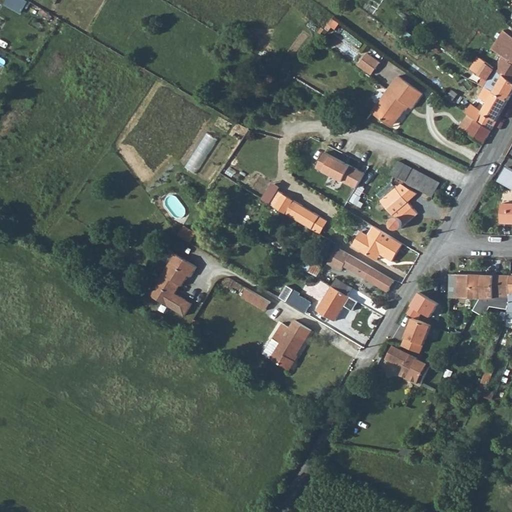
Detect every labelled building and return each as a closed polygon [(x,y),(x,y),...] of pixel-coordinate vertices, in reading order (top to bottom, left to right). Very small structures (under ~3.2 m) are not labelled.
[(21,10),(26,0),(15,0),(19,2),(16,6),(21,10)] [(73,8),(59,0),(57,0),(51,11),(62,16),(63,13),(67,16),(73,8)] [(511,35),(505,30),(497,43),(511,52),(511,35)] [(407,40),(402,46),(406,49),(411,43),(407,40)] [(511,52),(497,43),(492,49),(503,56),(511,62),(511,63),(511,64),(511,52)] [(359,66),(372,75),(381,63),(368,53),(359,66)] [(503,56),(496,68),(501,73),(504,76),(511,81),(511,64),(511,63),(511,62),(503,56)] [(493,84),(501,73),(496,68),(486,61),(482,58),(480,58),(479,58),(478,58),(477,58),(476,60),(476,61),(476,63),(473,68),(478,71),(477,73),(493,84)] [(401,74),(374,110),(392,123),(398,115),(401,117),(408,108),(406,107),(409,104),(410,105),(414,107),(425,92),(401,74)] [(511,81),(504,76),(495,92),(509,100),(511,94),(511,81)] [(489,89),(478,108),(484,111),(495,92),(489,89)] [(453,90),(447,99),(453,103),(459,95),(453,90)] [(466,107),(464,111),(469,115),(479,122),(492,130),(509,100),(495,92),(484,111),(478,108),(471,104),(468,109),(466,107)] [(394,125),(401,117),(398,115),(392,123),(394,125)] [(471,127),(466,133),(483,145),(492,130),(479,122),(469,115),(464,122),(471,127)] [(198,172),(219,138),(208,131),(187,166),(198,172)] [(364,172),(323,152),(315,168),(356,188),(364,172)] [(399,177),(405,164),(399,161),(393,174),(399,177)] [(405,181),(412,168),(406,165),(399,178),(405,181)] [(511,169),(505,166),(497,178),(511,187),(511,169)] [(414,186),(421,172),(415,169),(408,182),(414,186)] [(421,189),(428,176),(421,172),(414,186),(421,189)] [(433,196),(441,182),(428,176),(421,189),(433,196)] [(271,182),(260,199),(320,234),(328,222),(278,190),(280,187),(271,182)] [(414,191),(402,184),(396,188),(382,200),(393,212),(388,216),(392,220),(391,220),(391,221),(391,222),(391,223),(391,224),(391,225),(392,226),(393,227),(393,228),(394,228),(395,228),(395,229),(396,229),(397,229),(398,229),(403,227),(418,214),(408,202),(418,193),(414,191)] [(511,204),(501,204),(501,223),(511,223),(511,204)] [(186,225),(180,234),(193,241),(198,231),(186,225)] [(362,232),(353,246),(372,257),(375,251),(381,254),(393,262),(404,244),(375,227),(369,236),(362,232)] [(336,245),(327,260),(340,268),(342,264),(388,292),(395,281),(336,245)] [(375,251),(372,257),(378,261),(381,254),(375,251)] [(174,253),(149,293),(184,316),(191,303),(175,293),(187,275),(190,276),(196,267),(174,253)] [(321,267),(318,265),(309,260),(304,268),(313,273),(317,275),(321,267)] [(482,274),(450,273),(449,298),(481,298),(482,274)] [(500,304),(509,304),(510,299),(510,275),(482,274),(481,298),(499,298),(500,304)] [(337,279),(333,285),(349,295),(353,289),(337,279)] [(299,296),(299,295),(286,287),(278,298),(306,314),(311,305),(311,303),(299,296)] [(354,311),(359,303),(332,287),(318,311),(336,322),(345,306),(354,311)] [(264,310),(270,301),(248,288),(244,296),(243,297),(264,310)] [(403,337),(400,345),(418,353),(429,324),(410,317),(402,337),(403,337)] [(282,323),(273,338),(264,354),(273,359),(291,370),(296,361),(293,359),(295,354),(298,355),(312,330),(294,320),(290,328),(282,323)] [(412,355),(393,345),(386,358),(405,367),(402,374),(422,384),(431,367),(411,357),(412,355)] [(439,357),(448,362),(453,352),(447,349),(446,351),(444,349),(439,357)] [(491,377),(485,374),(479,388),(477,395),(492,401),(495,394),(485,390),(491,377)] [(401,455),(413,457),(414,450),(401,448),(401,455)]
